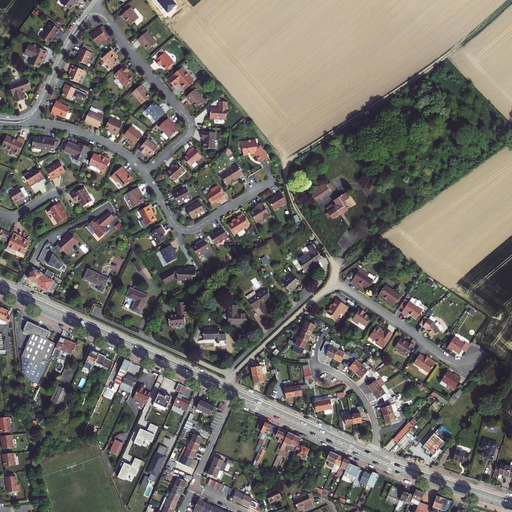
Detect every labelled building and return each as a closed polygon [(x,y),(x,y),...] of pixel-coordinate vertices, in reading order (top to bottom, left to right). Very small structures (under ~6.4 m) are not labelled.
[(63,0),(61,4),(70,10),(74,4),(76,5),(79,0),(63,0)] [(131,7),(121,17),(124,21),(125,19),(131,25),(139,18),(135,13),(136,13),(131,7)] [(50,23),(40,38),(50,44),(59,30),(50,23)] [(102,27),(100,29),(106,38),(109,36),(102,27)] [(100,29),(90,36),(97,46),(106,40),(108,42),(112,39),(109,36),(106,38),(100,29)] [(157,43),(147,32),(138,40),(142,45),(143,44),(148,51),(157,43)] [(79,54),(76,61),(87,66),(92,54),(89,52),(91,48),(84,45),(82,49),(81,48),(78,54),(79,54)] [(32,58),(29,65),(39,69),(44,57),(45,57),(47,52),(36,48),(36,49),(28,46),(24,55),(32,58)] [(158,58),(165,53),(162,49),(155,55),(158,58)] [(120,62),(117,59),(113,55),(114,54),(112,51),(102,59),(111,69),(120,62)] [(161,64),(166,70),(168,68),(171,66),(174,63),(165,52),(165,53),(158,58),(155,61),(159,66),(161,64)] [(82,77),(84,72),(72,66),(69,73),(70,73),(68,79),(78,84),(81,76),(82,77)] [(134,80),(128,74),(129,72),(125,67),(115,76),(125,88),(134,80)] [(195,81),(182,67),(168,80),(175,87),(180,83),(185,90),(195,81)] [(22,80),(9,85),(13,95),(14,95),(17,102),(24,100),(22,92),(32,89),(27,77),(22,79),(22,80)] [(75,90),(65,85),(63,89),(65,90),(62,97),(70,101),(75,90)] [(150,97),(145,91),(146,91),(141,86),(132,94),(142,105),(150,97)] [(205,100),(196,89),(186,97),(190,102),(191,101),(197,108),(205,100)] [(60,116),(60,117),(65,119),(70,109),(62,105),(62,104),(56,102),(51,114),(56,116),(56,114),(60,116)] [(211,119),(227,120),(228,102),(220,102),(219,109),(213,108),(211,110),(211,119)] [(149,114),(155,122),(165,114),(161,109),(160,110),(154,103),(145,112),(148,115),(149,114)] [(91,108),(85,122),(92,125),(92,126),(98,129),(103,117),(97,114),(97,113),(97,112),(92,109),(93,109),(91,108)] [(116,137),(122,124),(109,119),(105,129),(111,132),(110,134),(116,137)] [(177,131),(172,125),(173,124),(168,119),(159,128),(163,133),(164,132),(169,138),(177,131)] [(142,136),(131,127),(124,136),(130,141),(129,142),(134,146),(142,136)] [(204,139),(204,149),(214,149),(216,133),(203,132),(202,139),(204,139)] [(2,146),(14,152),(14,153),(18,155),(25,140),(18,137),(17,141),(6,136),(2,146)] [(46,139),(39,138),(34,137),(32,148),(54,151),(55,147),(57,147),(57,142),(55,141),(56,139),(46,137),(46,139)] [(157,148),(147,140),(138,151),(144,155),(145,153),(151,157),(157,148)] [(244,155),(255,154),(260,163),(268,158),(266,155),(264,151),(261,146),(258,146),(257,141),(252,141),(250,140),(248,142),(242,143),(244,155)] [(80,143),(79,146),(69,141),(64,151),(74,156),(73,159),(82,163),(89,147),(80,143)] [(190,153),(184,159),(191,166),(202,156),(194,147),(189,151),(190,153)] [(98,168),(100,169),(100,171),(104,173),(110,160),(101,156),(101,157),(93,154),(88,164),(90,164),(88,168),(96,171),(98,168)] [(60,161),(46,169),(53,180),(59,176),(58,175),(66,170),(60,161)] [(173,168),(167,173),(174,181),(185,171),(177,162),(172,166),(173,168)] [(231,184),(237,180),(241,178),(240,177),(244,175),(237,164),(233,167),(234,169),(230,172),(222,177),(227,186),(231,184)] [(118,181),(123,187),(127,184),(128,184),(128,182),(133,179),(129,175),(128,175),(121,167),(111,176),(116,183),(118,181)] [(38,168),(30,173),(29,172),(23,175),(30,185),(37,181),(38,183),(44,179),(43,177),(39,171),(38,168)] [(328,185),(326,183),(311,192),(314,196),(316,199),(317,201),(332,191),(328,185)] [(212,204),(219,200),(219,201),(225,197),(223,194),(221,190),(218,186),(211,190),(212,192),(206,195),(212,204)] [(20,187),(10,193),(16,202),(22,198),(23,199),(26,196),(21,189),(20,187)] [(126,193),(133,207),(144,201),(139,193),(140,193),(137,187),(126,193)] [(183,190),(174,195),(179,205),(184,202),(184,201),(191,196),(186,187),(183,189),(183,190)] [(73,195),(71,196),(75,202),(78,200),(80,203),(81,206),(82,206),(82,207),(92,201),(85,188),(76,193),(73,195)] [(274,209),(287,201),(281,191),(274,195),(275,196),(268,200),(274,209)] [(327,209),(329,212),(326,214),(329,218),(332,216),(334,219),(341,214),(340,213),(343,212),(343,213),(345,213),(348,210),(343,203),(350,198),(346,193),(334,201),(336,204),(334,206),(333,205),(327,209)] [(196,204),(187,209),(193,219),(198,216),(197,215),(205,210),(200,201),(196,203),(196,204)] [(68,217),(63,209),(65,208),(61,202),(52,207),(47,210),(49,214),(52,213),(58,223),(68,217)] [(257,222),(263,218),(265,217),(266,219),(271,216),(262,202),(256,206),(257,208),(255,209),(254,209),(250,211),(257,222)] [(154,216),(153,214),(154,213),(150,205),(140,210),(144,218),(141,219),(140,221),(143,225),(144,226),(147,224),(147,225),(157,220),(154,216)] [(108,211),(102,216),(108,223),(114,218),(108,211)] [(235,234),(250,225),(243,214),(239,216),(240,218),(229,224),(235,234)] [(92,219),(88,223),(95,231),(94,232),(99,237),(108,229),(105,226),(108,223),(102,216),(102,215),(97,220),(94,222),(92,219)] [(150,233),(157,245),(166,240),(163,234),(165,233),(162,226),(150,233)] [(215,244),(224,239),(226,241),(230,239),(222,227),(216,230),(217,232),(215,233),(214,230),(209,233),(215,244)] [(0,240),(0,241),(1,239),(7,241),(11,233),(0,228),(0,240)] [(62,239),(56,243),(65,253),(69,250),(70,247),(76,241),(77,239),(73,235),(72,236),(68,231),(64,235),(64,236),(64,238),(63,238),(62,239)] [(16,250),(24,253),(29,243),(20,238),(21,237),(21,236),(14,233),(7,249),(15,253),(16,250)] [(214,254),(204,238),(198,241),(199,243),(192,246),(198,256),(203,253),(207,259),(214,254)] [(176,252),(172,244),(161,250),(168,262),(177,257),(175,253),(176,252)] [(308,248),(312,254),(299,262),(304,271),(317,262),(316,262),(321,258),(312,245),(308,248)] [(64,265),(53,254),(48,265),(61,271),(64,265)] [(270,262),(266,256),(261,259),(264,265),(270,262)] [(142,268),(137,258),(133,261),(138,270),(142,268)] [(178,279),(187,280),(187,281),(194,281),(194,276),(196,276),(197,267),(188,267),(188,269),(185,269),(184,268),(178,268),(178,271),(178,273),(178,274),(179,274),(178,279)] [(28,278),(53,294),(58,282),(55,279),(56,277),(54,276),(55,274),(48,270),(44,275),(34,269),(28,278)] [(173,279),(173,275),(175,274),(175,273),(175,271),(174,269),(161,275),(166,283),(173,279)] [(360,284),(367,289),(372,282),(373,283),(375,283),(378,279),(378,277),(376,276),(374,276),(369,273),(368,274),(360,269),(351,281),(358,286),(360,284)] [(88,270),(84,279),(97,285),(97,284),(100,285),(98,290),(103,292),(109,279),(88,270)] [(283,283),(290,292),(300,283),(292,274),(283,283)] [(393,306),(400,296),(385,285),(379,294),(386,298),(384,301),(393,306)] [(141,314),(149,296),(131,288),(127,297),(135,301),(137,301),(136,303),(135,303),(131,310),(141,314)] [(259,306),(264,314),(273,308),(271,304),(268,306),(266,302),(272,298),(266,289),(248,300),(254,310),(259,306)] [(343,314),(348,307),(336,299),(330,307),(326,313),(335,319),(341,312),(343,314)] [(403,310),(408,301),(404,299),(399,307),(403,310)] [(403,310),(401,313),(407,316),(408,314),(416,319),(422,310),(416,307),(420,302),(415,299),(413,300),(411,303),(409,302),(408,301),(403,310)] [(170,326),(185,324),(184,315),(186,315),(185,303),(177,304),(178,315),(169,316),(170,326)] [(0,306),(0,324),(6,324),(7,322),(8,322),(11,317),(8,316),(10,311),(0,306)] [(229,320),(228,324),(247,324),(247,314),(237,314),(237,306),(229,306),(229,314),(224,314),(223,316),(223,318),(224,319),(229,320)] [(364,314),(365,313),(359,309),(351,320),(358,324),(359,322),(365,326),(370,319),(364,314)] [(426,328),(423,326),(427,319),(424,316),(418,325),(425,329),(426,328)] [(436,327),(433,322),(427,319),(423,326),(426,328),(425,329),(426,330),(430,336),(439,331),(436,326),(436,327)] [(303,328),(312,333),(315,325),(306,321),(306,322),(303,321),(300,327),(303,328)] [(23,332),(31,335),(29,341),(27,345),(41,351),(47,339),(50,332),(27,322),(24,329),(25,329),(23,332)] [(380,332),(381,330),(376,326),(369,337),(377,343),(376,344),(382,348),(391,334),(385,330),(384,332),(383,333),(380,332)] [(307,341),(312,333),(303,328),(298,337),(307,341)] [(220,342),(219,329),(204,330),(204,340),(216,339),(216,342),(220,342)] [(464,352),(469,345),(465,343),(463,345),(459,342),(460,341),(453,336),(446,348),(451,352),(452,349),(458,353),(460,349),(464,352)] [(72,355),(77,344),(61,337),(58,344),(56,350),(60,352),(61,350),(72,355)] [(298,337),(296,342),(295,344),(304,349),(307,341),(298,337)] [(47,367),(48,368),(54,353),(55,352),(56,350),(58,344),(49,340),(47,339),(41,351),(27,345),(22,356),(47,367)] [(404,343),(404,342),(400,339),(399,340),(398,340),(396,343),(396,344),(394,348),(398,351),(397,352),(403,356),(404,355),(406,356),(413,346),(407,342),(406,344),(404,343)] [(338,349),(340,345),(334,342),(335,342),(331,340),(330,343),(325,341),(321,351),(325,353),(326,352),(327,353),(326,355),(333,359),(338,349)] [(304,349),(295,344),(296,342),(293,341),(291,344),(294,346),(292,350),(301,355),(304,349)] [(92,349),(85,366),(92,370),(95,363),(100,353),(92,349)] [(347,352),(346,353),(338,349),(333,359),(341,362),(343,357),(349,359),(352,354),(347,352)] [(70,358),(72,355),(61,350),(60,352),(56,350),(55,352),(59,354),(59,353),(70,358)] [(106,358),(106,356),(100,353),(95,363),(99,364),(97,367),(107,372),(111,364),(110,364),(111,360),(106,358)] [(425,357),(424,358),(418,354),(413,364),(427,373),(434,363),(425,357)] [(48,368),(47,367),(22,356),(24,374),(31,381),(40,385),(48,368)] [(114,382),(121,385),(126,373),(131,362),(125,359),(114,382)] [(355,372),(362,365),(356,359),(353,363),(349,367),(355,372)] [(371,370),(372,369),(364,362),(362,365),(355,372),(362,377),(365,373),(368,370),(369,371),(366,374),(369,378),(374,373),(371,370)] [(261,367),(261,366),(251,367),(253,375),(262,373),(266,373),(265,366),(261,367)] [(453,374),(452,376),(446,372),(440,381),(447,385),(446,387),(452,391),(460,379),(453,374)] [(126,373),(121,385),(119,388),(131,393),(138,379),(126,373)] [(264,381),(262,373),(253,375),(254,384),(264,381)] [(375,373),(374,373),(369,378),(370,379),(372,382),(368,386),(372,392),(383,385),(380,379),(375,373)] [(69,391),(58,385),(50,403),(62,408),(69,391)] [(146,404),(152,393),(144,390),(145,388),(144,386),(142,385),(139,385),(133,398),(146,404)] [(187,411),(191,402),(181,398),(186,387),(183,385),(180,392),(174,405),(187,411)] [(383,385),(372,392),(377,399),(381,396),(384,401),(387,400),(392,397),(383,385)] [(292,387),(294,397),(302,396),(301,389),(300,386),(292,387)] [(294,397),(292,387),(284,388),(286,398),(294,397)] [(457,398),(462,393),(458,390),(454,395),(457,398)] [(159,393),(154,402),(167,408),(172,397),(167,395),(166,395),(166,396),(159,393)] [(451,405),(457,398),(454,395),(448,401),(447,402),(451,405)] [(437,398),(445,404),(447,402),(448,401),(439,396),(437,398)] [(322,400),(322,397),(315,398),(315,401),(314,401),(315,412),(324,410),(322,400)] [(393,397),(392,397),(387,400),(384,401),(386,406),(381,408),(383,415),(393,412),(397,411),(394,404),(395,403),(393,397)] [(330,399),(330,398),(322,400),(324,410),(325,414),(331,413),(332,412),(331,403),(330,399)] [(201,400),(197,408),(204,411),(208,404),(201,400)] [(153,405),(165,411),(167,408),(154,402),(153,405)] [(203,414),(213,418),(218,408),(208,404),(204,411),(203,414)] [(393,412),(383,415),(386,424),(392,422),(395,421),(394,415),(397,414),(399,421),(401,419),(401,418),(407,416),(405,410),(393,413),(393,412)] [(352,414),(353,424),(361,423),(360,415),(360,412),(357,413),(352,414)] [(194,415),(191,413),(188,420),(193,423),(195,424),(197,421),(192,419),(194,415)] [(353,424),(352,414),(344,415),(345,425),(353,424)] [(10,417),(0,418),(0,429),(0,433),(10,432),(9,424),(10,423),(10,417)] [(413,419),(394,440),(398,443),(408,432),(416,422),(413,419)] [(193,423),(188,420),(184,428),(180,436),(184,437),(187,429),(190,430),(193,423)] [(265,422),(260,420),(256,429),(261,431),(258,438),(261,439),(256,450),(258,452),(261,446),(268,431),(271,424),(265,422)] [(152,443),(159,427),(151,424),(148,430),(144,430),(141,429),(134,444),(141,447),(145,440),(152,443)] [(277,427),(271,424),(268,431),(274,433),(277,427)] [(280,450),(287,434),(278,430),(276,435),(279,437),(278,441),(280,442),(275,453),(278,455),(278,454),(280,450)] [(288,449),(295,435),(288,432),(287,434),(280,450),(287,453),(288,449)] [(414,437),(408,432),(398,443),(405,450),(417,437),(415,435),(414,437)] [(430,458),(434,460),(441,451),(438,448),(444,441),(434,433),(422,446),(426,449),(426,451),(427,452),(429,451),(433,455),(430,458)] [(200,444),(203,437),(195,434),(192,441),(200,444)] [(13,435),(0,436),(1,441),(2,441),(3,449),(13,448),(12,440),(14,440),(13,435)] [(298,444),(301,438),(295,435),(288,449),(290,450),(295,452),(298,444)] [(115,439),(110,451),(118,455),(123,443),(115,439)] [(497,443),(484,439),(481,449),(480,452),(481,454),(482,456),(492,459),(497,443)] [(192,441),(191,443),(189,447),(188,448),(196,452),(200,444),(192,441)] [(305,446),(303,445),(298,444),(295,452),(294,454),(301,457),(300,459),(304,461),(306,457),(307,458),(308,456),(307,455),(309,450),(308,447),(306,447),(305,447),(305,446)] [(168,448),(160,445),(157,452),(156,452),(147,472),(151,474),(148,479),(155,482),(160,472),(159,471),(159,469),(160,469),(166,456),(165,455),(168,448)] [(466,463),(470,449),(457,445),(453,459),(466,463)] [(259,462),(266,448),(261,446),(258,452),(251,467),(258,470),(259,468),(255,466),(257,461),(259,462)] [(188,448),(185,447),(182,454),(185,455),(193,459),(196,452),(188,448)] [(339,455),(330,451),(326,460),(330,462),(328,466),(333,468),(335,464),(339,455)] [(14,453),(3,454),(4,467),(15,465),(14,453)] [(178,462),(189,467),(193,459),(185,455),(182,454),(178,462)] [(337,474),(345,458),(339,455),(335,464),(332,470),(336,472),(334,476),(336,477),(337,474)] [(224,461),(216,457),(213,465),(220,469),(224,461)] [(346,470),(349,463),(350,460),(345,458),(337,474),(341,475),(344,469),(346,470)] [(143,462),(137,459),(134,465),(129,466),(125,464),(118,479),(126,482),(129,475),(136,478),(143,462)] [(360,469),(361,468),(354,465),(349,463),(346,470),(342,480),(348,483),(350,480),(352,481),(353,480),(355,481),(360,469)] [(500,465),(497,464),(494,472),(511,477),(511,467),(510,467),(501,464),(500,465)] [(217,476),(221,477),(224,470),(220,469),(213,465),(209,474),(217,477),(217,476)] [(276,477),(277,474),(278,471),(272,468),(269,474),(276,477)] [(371,475),(360,469),(355,481),(354,483),(353,484),(358,486),(360,482),(367,485),(371,475)] [(379,474),(372,472),(371,475),(367,485),(373,488),(379,474)] [(15,476),(5,477),(6,482),(7,487),(8,493),(20,491),(19,485),(17,485),(15,476)] [(187,481),(178,477),(175,485),(183,488),(187,481)] [(397,505),(404,491),(388,484),(382,496),(386,498),(386,500),(397,505)] [(183,488),(175,485),(172,492),(180,495),(183,488)] [(282,498),(278,488),(266,493),(270,503),(278,499),(278,500),(282,498)] [(420,501),(424,493),(416,489),(413,495),(410,502),(418,505),(420,501)] [(241,503),(245,495),(236,491),(233,499),(241,503)] [(245,495),(241,503),(249,507),(253,499),(247,496),(249,492),(246,491),(245,495)] [(399,511),(403,502),(408,492),(404,491),(397,505),(395,510),(399,511)] [(169,498),(177,502),(180,495),(172,492),(169,498)] [(413,495),(408,492),(403,502),(409,504),(410,502),(413,495)] [(308,495),(308,494),(294,500),(297,509),(305,506),(306,509),(313,506),(311,501),(313,500),(311,494),(308,495)] [(447,511),(453,501),(437,495),(432,509),(439,511),(447,511)] [(174,509),(177,502),(169,498),(165,497),(162,504),(166,505),(174,509)] [(202,511),(206,503),(199,500),(195,508),(202,511)] [(426,511),(429,505),(420,501),(418,505),(414,511),(426,511)] [(210,511),(213,506),(206,503),(202,511),(201,511),(210,511)] [(255,509),(260,511),(264,511),(260,504),(258,503),(255,509)]
